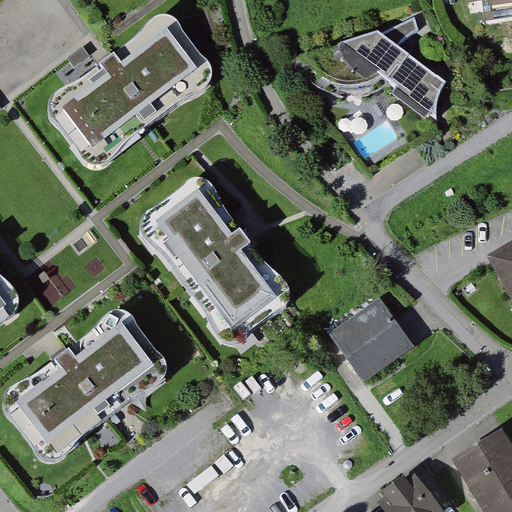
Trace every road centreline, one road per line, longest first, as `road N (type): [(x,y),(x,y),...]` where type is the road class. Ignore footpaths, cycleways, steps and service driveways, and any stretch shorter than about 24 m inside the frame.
road 1 (residential): [(237,0),(255,69),(286,123),(422,290),(511,370)]
road 2 (residential): [(511,386),(333,511)]
road 3 (track): [(365,221),(511,123)]
